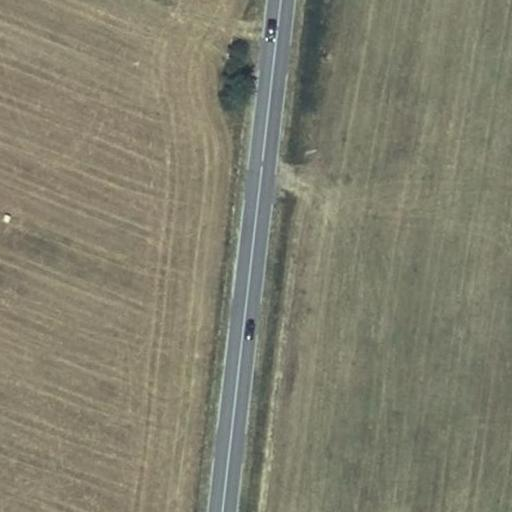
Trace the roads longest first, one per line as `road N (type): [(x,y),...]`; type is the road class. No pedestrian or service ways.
road 1 (tertiary): [(280,0),(221,511)]
road 2 (track): [(159,0),(225,27),(276,33)]
